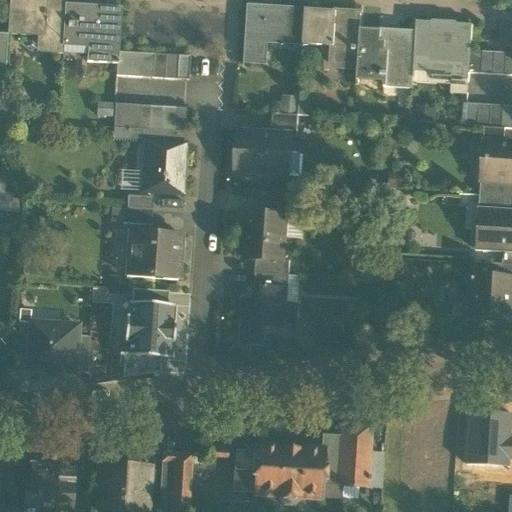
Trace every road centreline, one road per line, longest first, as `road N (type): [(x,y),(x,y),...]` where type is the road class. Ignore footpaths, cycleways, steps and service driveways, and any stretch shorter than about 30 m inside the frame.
road 1 (residential): [(214,0),(198,395)]
road 2 (residential): [(198,395),(511,368)]
road 3 (residential): [(0,418),(198,395)]
road 4 (residential): [(362,0),(447,6),(511,29)]
